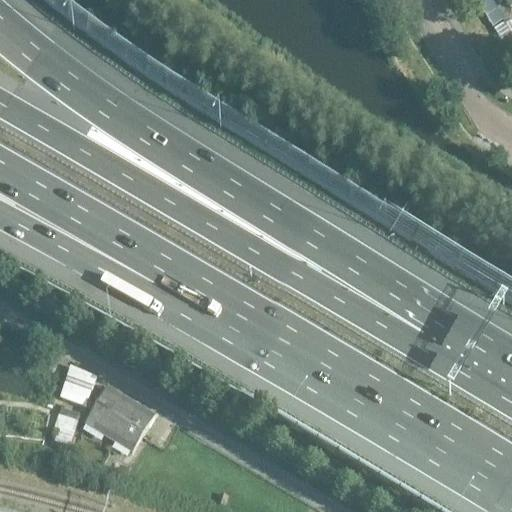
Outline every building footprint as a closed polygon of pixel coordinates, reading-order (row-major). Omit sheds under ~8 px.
[(511,0),(488,0),(490,2),(504,25),(506,28),(511,24),(511,0)] [(480,8),(494,31),(504,25),(490,2),(480,8)] [(506,28),(504,25),(494,31),(501,42),(511,36),(506,28)] [(64,401),(75,405),(87,409),(93,389),(95,382),(85,376),(72,372),(70,380),(64,401)] [(81,426),(132,456),(143,438),(155,418),(103,388),(100,394),(81,426)] [(53,433),(54,434),(73,440),(81,417),(72,414),(73,411),(65,408),(64,411),(61,410),(53,433)] [(23,453),(17,452),(13,470),(19,471),(23,453)]
